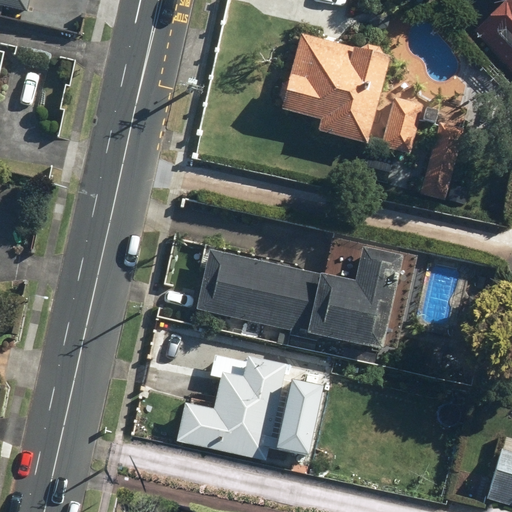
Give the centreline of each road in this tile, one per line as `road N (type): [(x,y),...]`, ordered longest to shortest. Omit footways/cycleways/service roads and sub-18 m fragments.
road 1 (secondary): [(163,0),(47,511)]
road 2 (unknown): [(62,445),(464,511)]
road 3 (unknown): [(150,59),(0,31)]
